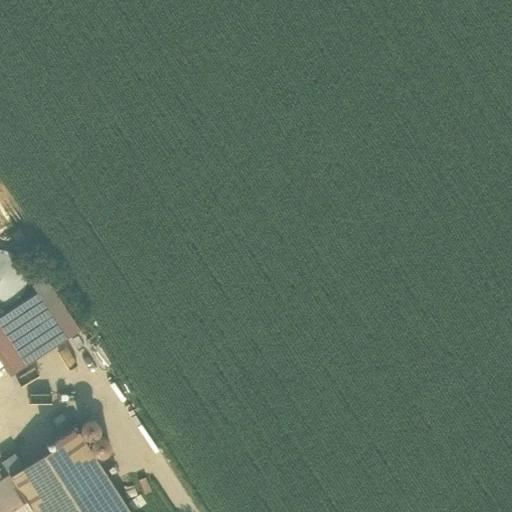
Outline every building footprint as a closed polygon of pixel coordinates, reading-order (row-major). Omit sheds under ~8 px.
[(0,221),(8,216),(0,203),(0,221)] [(12,234),(17,242),(25,237),(19,229),(12,234)] [(0,306),(1,307),(13,302),(21,294),(26,282),(25,270),(19,259),(10,252),(0,249),(0,306)] [(36,290),(67,335),(79,327),(45,275),(32,283),(36,290)] [(0,314),(0,329),(23,364),(67,335),(36,290),(0,314)] [(0,360),(9,374),(23,364),(0,329),(0,360)] [(83,422),(81,430),(85,437),(94,437),(99,431),(97,423),(90,419),(83,422)] [(77,431),(23,466),(9,475),(33,511),(130,511),(110,481),(110,482),(77,431)] [(92,440),(90,448),(94,454),(101,456),(108,452),(110,444),(106,438),(98,436),(92,440)] [(1,462),(9,475),(23,466),(14,453),(1,462)] [(33,511),(9,475),(3,479),(0,480),(0,511),(33,511)]
